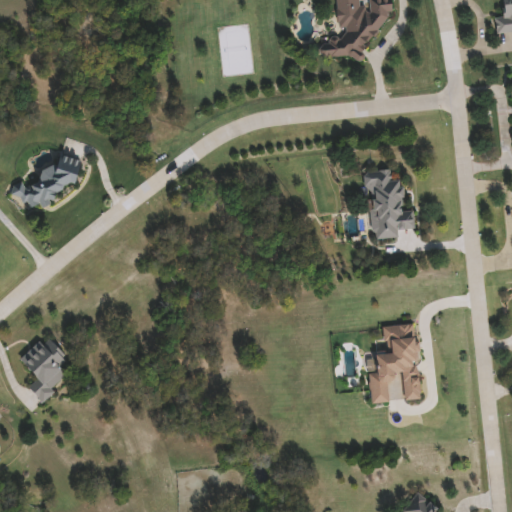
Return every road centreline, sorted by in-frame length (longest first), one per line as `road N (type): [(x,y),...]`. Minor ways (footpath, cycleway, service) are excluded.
road 1 (residential): [(0,310),(137,192),(239,123),(456,96)]
road 2 (residential): [(456,96),(500,511)]
